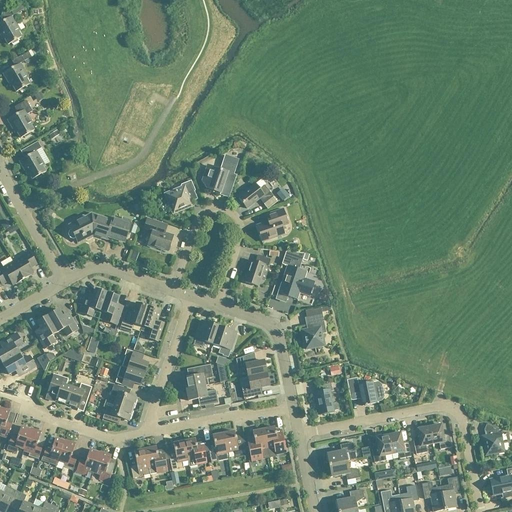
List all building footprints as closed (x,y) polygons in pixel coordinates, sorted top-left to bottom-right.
[(11,44),(12,46),(18,42),(17,40),(21,38),(14,27),(16,26),(11,18),(0,23),(0,35),(1,35),(8,46),(11,44)] [(21,57),(24,62),(31,58),(28,53),(21,57)] [(20,93),(26,89),(25,88),(29,86),(22,74),(24,73),(19,65),(3,74),(8,83),(9,82),(16,93),(19,91),(20,93)] [(24,139),(31,136),(30,134),(33,132),(27,121),(29,120),(27,116),(32,113),(25,102),(14,108),(17,115),(7,121),(12,129),(14,128),(20,139),(23,137),(24,139)] [(56,135),(50,138),(55,148),(60,145),(56,135)] [(41,149),(37,143),(25,149),(29,156),(19,162),(24,170),(26,169),(32,181),(35,179),(36,181),(42,177),(41,175),(45,173),(39,162),(40,161),(36,152),(41,149)] [(207,190),(220,194),(223,185),(232,188),(236,176),(234,175),(236,168),(222,163),(220,171),(211,168),(206,170),(202,182),(209,184),(207,190)] [(184,187),(165,195),(173,215),(189,208),(191,204),(191,203),(197,200),(190,183),(183,186),(184,187)] [(255,185),(238,198),(246,210),(259,200),(263,205),(273,198),(264,187),(259,190),(255,185)] [(256,227),(262,243),(284,235),(281,227),(288,225),(283,210),(265,216),(268,223),(256,227)] [(130,225),(112,219),(111,222),(91,215),(85,219),(84,218),(82,217),(77,219),(77,221),(77,222),(69,227),(71,231),(69,232),(68,236),(70,239),(73,240),(75,239),(77,244),(93,236),(106,240),(107,236),(124,242),(130,225)] [(155,248),(167,252),(172,237),(164,234),(166,227),(147,220),(143,232),(151,235),(147,247),(155,249),(155,248)] [(2,226),(5,238),(13,235),(10,224),(2,226)] [(13,263),(23,280),(33,274),(30,269),(36,265),(29,253),(13,263)] [(306,260),(307,257),(304,256),(304,255),(285,253),(281,265),(287,267),(279,291),(288,294),(287,298),(297,301),(299,294),(309,297),(314,283),(304,280),(306,273),(299,271),(302,260),(305,261),(306,260)] [(251,262),(244,283),(258,288),(265,267),(268,268),(270,261),(257,256),(255,263),(251,262)] [(23,280),(13,263),(0,270),(0,284),(1,286),(9,281),(12,286),(23,280)] [(100,312),(107,294),(95,290),(90,303),(80,299),(78,305),(82,307),(79,314),(92,318),(94,310),(100,312)] [(107,294),(100,312),(107,315),(104,322),(116,326),(121,313),(114,311),(118,298),(107,294)] [(141,327),(148,308),(136,304),(130,320),(123,318),(119,330),(131,334),(134,325),(141,327)] [(148,308),(141,327),(140,332),(147,335),(146,339),(157,343),(161,330),(155,328),(160,312),(148,308)] [(47,317),(57,334),(62,330),(66,337),(78,331),(75,327),(78,325),(74,318),(71,320),(71,319),(65,322),(58,310),(47,317)] [(301,332),(305,351),(324,347),(322,335),(326,334),(322,315),(304,319),(306,331),(301,332)] [(57,334),(47,317),(36,323),(43,335),(37,338),(44,350),(55,344),(51,337),(57,334)] [(213,345),(219,328),(201,322),(193,346),(199,348),(199,347),(203,349),(205,343),(213,345)] [(219,328),(213,345),(220,348),(218,355),(222,356),(222,357),(228,359),(236,333),(219,328)] [(0,361),(2,365),(21,354),(18,349),(23,346),(16,335),(4,341),(8,347),(0,351),(0,361)] [(62,357),(73,360),(75,353),(69,351),(63,356),(62,357)] [(127,370),(144,375),(148,364),(135,360),(137,355),(126,351),(120,367),(127,370)] [(21,354),(2,365),(8,376),(20,369),(23,375),(35,368),(29,357),(24,360),(21,354)] [(248,378),(266,375),(263,362),(252,364),(250,356),(254,354),(253,354),(235,361),(238,372),(246,370),(248,378)] [(49,362),(48,361),(40,366),(44,372),(45,371),(49,362)] [(186,391),(205,387),(203,381),(213,379),(210,366),(196,369),(198,376),(183,379),(186,391)] [(144,375),(127,370),(120,367),(115,384),(126,388),(128,382),(140,386),(144,375)] [(106,373),(98,372),(97,380),(105,381),(106,373)] [(266,375),(248,378),(249,387),(241,388),(243,400),(262,396),(262,395),(258,396),(257,390),(269,387),(266,375)] [(47,395),(56,398),(55,402),(66,406),(72,389),(66,386),(68,381),(53,376),(47,395)] [(359,395),(361,407),(376,404),(376,403),(380,402),(383,398),(381,386),(377,383),(372,384),(372,383),(358,386),(356,379),(346,381),(350,399),(352,401),(356,395),(359,395)] [(25,380),(24,385),(34,388),(36,383),(25,380)] [(333,413),(333,412),(337,411),(339,409),(338,405),(336,404),(332,405),(329,393),(332,392),(330,384),(317,387),(318,393),(314,394),(316,402),(315,402),(316,407),(317,407),(319,416),(333,413)] [(72,389),(66,406),(78,409),(81,399),(87,401),(91,388),(80,385),(78,391),(72,389)] [(114,405),(132,411),(136,399),(124,395),(126,390),(114,386),(110,397),(116,399),(114,405)] [(205,387),(186,391),(188,402),(202,399),(204,407),(218,404),(215,391),(206,393),(205,387)] [(132,411),(114,405),(106,402),(104,408),(106,409),(102,420),(115,424),(116,418),(128,422),(132,411)] [(0,437),(7,440),(11,427),(5,425),(10,412),(0,408),(0,437)] [(429,428),(432,445),(439,444),(440,451),(451,449),(448,435),(442,436),(440,426),(429,428)] [(510,444),(508,433),(498,434),(497,430),(486,426),(484,431),(485,437),(481,438),(485,457),(504,453),(502,445),(510,444)] [(16,455),(16,453),(18,449),(24,451),(30,431),(20,428),(16,440),(11,438),(6,451),(16,455)] [(264,430),(263,430),(269,459),(270,459),(270,458),(276,457),(275,456),(286,454),(286,453),(283,441),(282,434),(275,435),(274,428),(270,429),(269,429),(265,429),(264,430)] [(415,438),(413,442),(416,456),(427,454),(425,447),(432,445),(429,428),(417,431),(418,438),(415,438)] [(30,431),(24,451),(29,453),(28,457),(38,461),(42,448),(36,446),(41,433),(30,430),(30,431)] [(254,441),(247,442),(251,463),(262,461),(262,460),(268,459),(269,459),(263,430),(262,431),(260,430),(256,431),(255,432),(252,433),(254,441)] [(224,434),(223,434),(227,454),(233,453),(235,459),(246,457),(243,445),(237,446),(234,432),(230,433),(229,433),(225,433),(224,434)] [(215,451),(208,452),(211,464),(222,462),(228,460),(227,454),(223,434),(222,435),(220,434),(216,435),(215,436),(212,437),(215,451)] [(387,437),(391,456),(398,454),(399,460),(411,458),(408,443),(402,444),(400,434),(387,437)] [(391,456),(387,437),(375,439),(377,449),(371,451),(374,464),(385,462),(385,457),(391,456)] [(58,462),(65,442),(64,442),(55,439),(51,451),(45,449),(41,462),(51,465),(52,461),(58,462)] [(184,442),(188,462),(194,461),(195,467),(206,465),(204,453),(197,454),(195,440),(184,442)] [(65,442),(58,462),(64,464),(62,469),(72,472),(76,460),(70,458),(75,444),(65,441),(64,442),(65,442)] [(188,462),(184,442),(173,444),(175,459),(169,460),(171,472),(182,470),(181,463),(188,462)] [(328,467),(347,463),(356,461),(354,452),(352,444),(339,446),(341,452),(325,455),(327,462),(328,462),(328,467)] [(145,450),(144,450),(148,470),(150,476),(156,475),(167,473),(167,472),(165,461),(158,462),(157,457),(155,448),(151,449),(150,448),(146,449),(145,450)] [(136,467),(130,468),(131,472),(132,480),(143,477),(150,476),(148,470),(144,450),(143,450),(141,450),(138,451),(137,452),(133,452),(135,460),(136,467)] [(92,474),(99,454),(89,451),(85,463),(79,461),(75,473),(85,476),(87,472),(92,474)] [(99,454),(92,474),(99,476),(98,481),(108,484),(112,472),(106,470),(111,457),(99,453),(99,454)] [(347,463),(328,467),(329,471),(329,472),(330,478),(345,475),(346,481),(359,479),(358,471),(348,469),(347,463)] [(426,472),(424,465),(415,467),(416,474),(426,472)] [(511,469),(506,471),(507,478),(489,481),(492,497),(502,495),(503,499),(511,497),(510,493),(511,492),(511,469)] [(457,478),(447,480),(448,486),(440,488),(445,511),(456,509),(454,495),(460,493),(457,478)] [(50,489),(66,494),(68,487),(52,482),(50,489)] [(431,483),(421,485),(424,500),(430,499),(432,511),(439,511),(445,511),(440,488),(432,489),(431,483)] [(0,511),(6,511),(8,507),(13,497),(18,500),(20,495),(6,487),(3,494),(0,499),(0,511)] [(415,487),(405,489),(406,495),(399,496),(401,511),(414,511),(412,503),(418,502),(415,487)] [(335,502),(336,509),(337,509),(337,511),(347,511),(356,510),(355,504),(363,499),(362,491),(349,493),(350,499),(335,502)] [(389,507),(389,511),(401,511),(399,496),(391,498),(390,492),(380,494),(383,509),(389,507)] [(21,495),(20,495),(18,500),(23,502),(26,497),(21,494),(21,495)] [(30,511),(32,507),(23,503),(18,511),(30,511)] [(47,511),(50,506),(42,503),(40,503),(37,509),(32,507),(30,511),(47,511)] [(265,511),(276,511),(276,509),(284,508),(284,503),(265,506),(265,511)]
